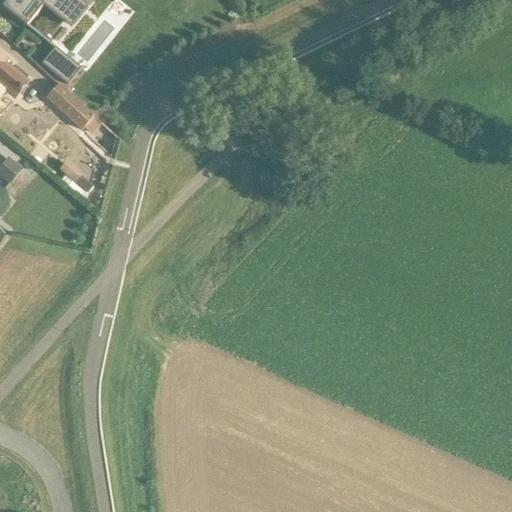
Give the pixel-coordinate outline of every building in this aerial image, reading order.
[(73,33),(94,7),(85,0),(10,0),(2,11),(26,30),(44,9),(73,33)] [(80,73),(54,52),(43,68),(69,88),(80,73)] [(0,55),(0,100),(4,96),(14,103),(29,85),(7,66),(9,63),(0,55)] [(58,89),(46,102),(81,134),(84,131),(92,137),(101,128),(58,89)] [(7,161),(0,169),(0,180),(9,187),(21,171),(7,161)] [(87,196),(92,189),(86,184),(87,183),(84,180),(82,182),(64,166),(55,176),(51,172),(48,175),(85,204),(87,196)]
